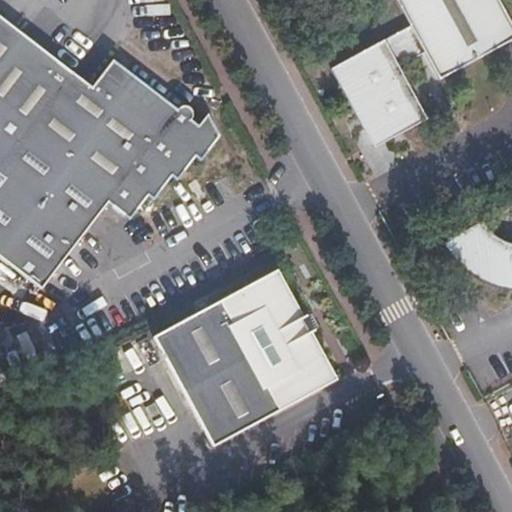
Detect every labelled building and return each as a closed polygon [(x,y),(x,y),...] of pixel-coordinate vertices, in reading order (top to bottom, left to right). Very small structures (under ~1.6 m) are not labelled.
[(367,129),(391,142),(431,122),(404,70),(430,56),(445,85),(511,49),(511,18),(502,0),(401,0),(416,29),(338,71),(345,84),(348,82),(368,123),(365,124),(367,129)] [(0,16),(0,251),(47,287),(113,200),(134,217),(152,193),(157,196),(175,172),(181,176),(198,153),(204,157),(222,135),(209,110),(198,125),(194,130),(186,124),(190,119),(191,111),(191,109),(187,105),(182,106),(177,109),(114,61),(93,88),(0,16)] [(348,82),(345,84),(365,124),(368,123),(348,82)] [(198,125),(190,119),(186,124),(194,130),(198,125)] [(391,142),(367,129),(378,150),(391,142)] [(511,248),(505,245),(497,237),(492,230),(450,251),(452,255),(460,268),(471,279),(485,287),(499,293),(508,295),(511,295),(511,248)] [(279,284),(158,348),(215,456),(337,392),(279,284)]
